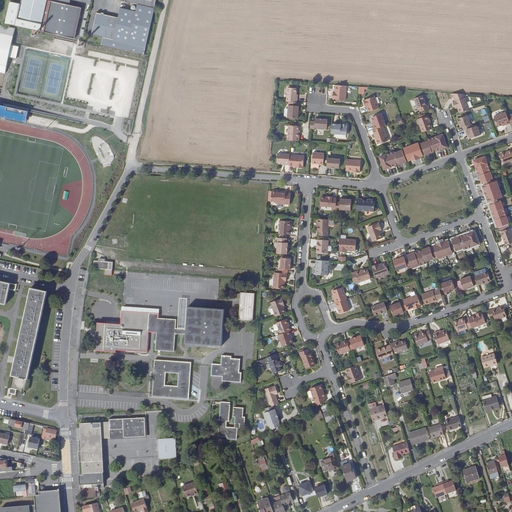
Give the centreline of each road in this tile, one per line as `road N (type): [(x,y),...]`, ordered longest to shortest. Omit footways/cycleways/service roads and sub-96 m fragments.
road 1 (unclassified): [(71,287),(128,169),(286,180)]
road 2 (residential): [(501,273),(506,288),(397,328),(353,323),(327,330)]
road 3 (track): [(128,169),(168,0)]
road 4 (residential): [(319,337),(371,491)]
road 5 (residential): [(371,491),(511,423)]
road 6 (residential): [(63,415),(71,287)]
road 7 (residential): [(313,100),(351,111),(376,185)]
